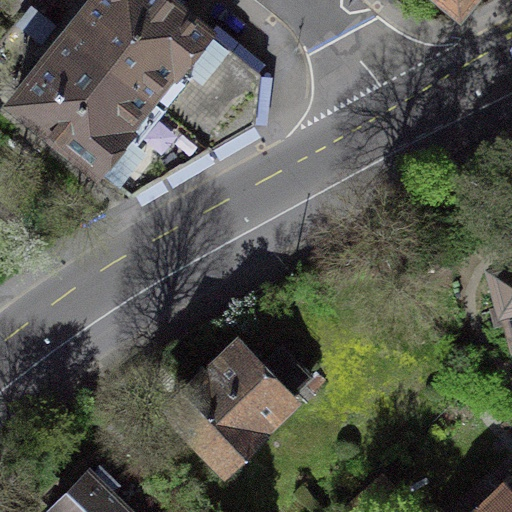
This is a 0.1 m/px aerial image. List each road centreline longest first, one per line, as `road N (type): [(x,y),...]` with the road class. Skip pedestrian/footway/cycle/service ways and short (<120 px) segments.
road 1 (secondary): [(416,141),(146,287),(0,391)]
road 2 (residential): [(305,0),(349,39),(416,141)]
